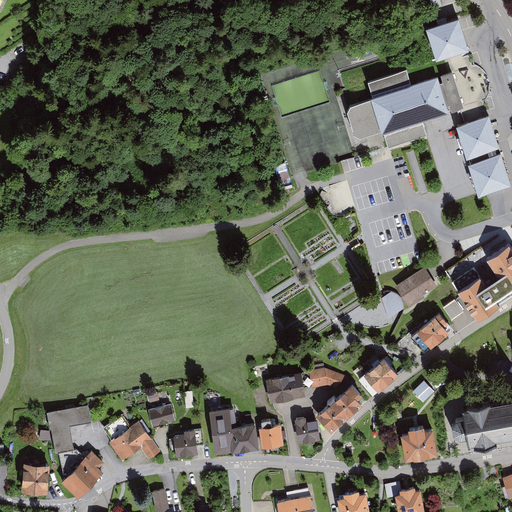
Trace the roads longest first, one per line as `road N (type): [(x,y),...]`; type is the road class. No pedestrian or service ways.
road 1 (residential): [(511,455),(380,471),(245,462)]
road 2 (residential): [(245,462),(138,471),(70,504),(0,497)]
